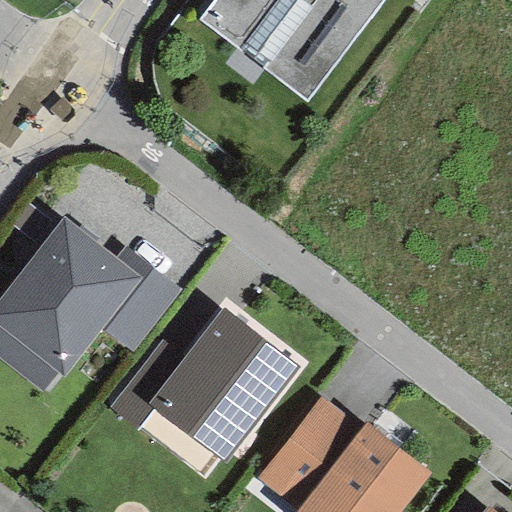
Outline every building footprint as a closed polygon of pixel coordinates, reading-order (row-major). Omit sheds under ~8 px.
[(231,44),(304,101),(382,0),(211,0),(197,18),(231,44)] [(114,259),(61,217),(0,295),(0,358),(42,391),(56,373),(62,377),(99,330),(139,278),(114,259)] [(124,246),(114,259),(139,278),(99,330),(131,354),(181,289),(124,246)] [(183,358),(147,405),(151,409),(223,465),(298,370),(221,310),(183,358)] [(183,358),(159,340),(107,409),(135,430),(151,409),(147,405),(183,358)] [(296,511),(359,430),(318,398),(254,480),(296,511)] [(296,511),(295,511),(399,511),(429,473),(364,423),(359,430),(296,511)]
